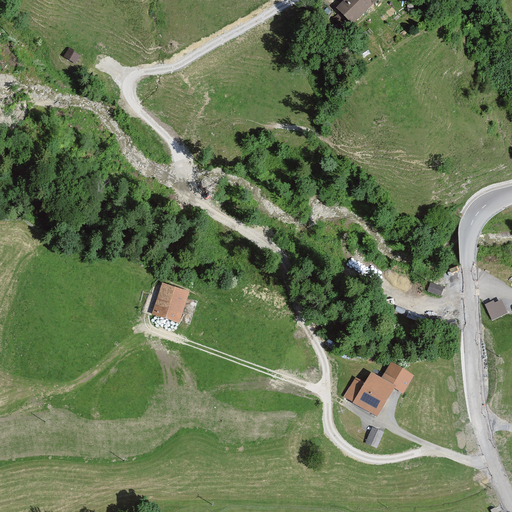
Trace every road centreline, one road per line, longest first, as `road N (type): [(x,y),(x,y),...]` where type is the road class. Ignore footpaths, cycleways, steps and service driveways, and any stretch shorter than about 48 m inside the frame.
road 1 (track): [(489,461),(391,429),(330,393),(154,332),(147,319)]
road 2 (tertiary): [(511,507),(477,412),(467,243),(481,209),(511,194)]
